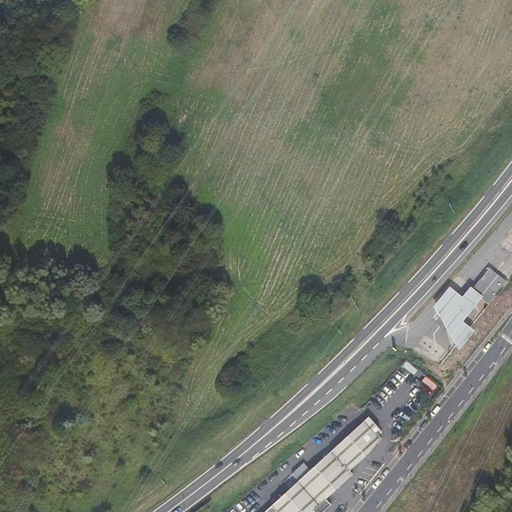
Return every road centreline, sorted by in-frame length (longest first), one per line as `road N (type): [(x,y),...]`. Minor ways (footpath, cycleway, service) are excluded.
road 1 (primary): [(511,175),(356,350),(165,511)]
road 2 (secondary): [(363,511),(508,336)]
